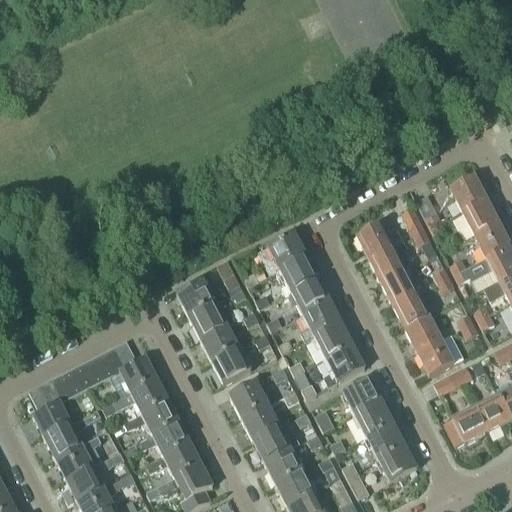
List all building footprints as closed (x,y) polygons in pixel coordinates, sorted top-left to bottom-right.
[(460,220),(484,207),(472,184),(448,196),(460,220)] [(472,243),(496,231),(484,207),(460,220),(472,243)] [(412,244),(424,238),(411,214),(400,220),(412,244)] [(429,235),(440,230),(435,221),(424,226),(429,235)] [(434,245),(445,239),(440,230),(429,235),(434,245)] [(366,268),(401,250),(395,237),(384,242),(378,231),(354,244),(366,268)] [(484,266),(508,253),(496,231),(472,243),(484,266)] [(417,253),(428,247),(424,238),(412,244),(417,253)] [(292,240),(256,259),(268,283),(278,279),(277,277),(304,263),(292,240)] [(407,266),(404,255),(401,250),(366,268),(379,291),(403,279),(411,274),(407,266)] [(484,266),(465,275),(470,285),(469,285),(470,288),(490,278),(496,289),(511,280),(511,261),(508,253),(484,266)] [(304,263),(277,277),(278,279),(285,292),(280,295),(282,298),(284,303),(289,300),(288,299),(315,285),(304,263)] [(453,281),(465,275),(461,266),(449,273),(453,281)] [(226,268),(215,273),(230,303),(241,297),(234,283),(229,274),(226,268)] [(458,291),(470,285),(465,275),(453,281),(458,291)] [(436,290),(447,284),(443,276),(431,282),(434,287),(436,290)] [(403,279),(379,291),(390,314),(415,301),(415,302),(426,297),(425,296),(436,290),(434,287),(428,290),(425,284),(420,287),(419,283),(408,289),(403,279)] [(253,280),(242,285),(247,294),(258,289),(253,280)] [(511,280),(496,289),(482,296),(489,309),(502,302),(508,312),(511,309),(511,280)] [(441,300),(452,294),(447,284),(436,290),(441,300)] [(300,322),(327,307),(315,285),(288,299),(289,300),(300,322)] [(182,298),(175,302),(187,325),(214,311),(202,288),(190,294),(182,298)] [(235,312),(246,306),(241,297),(230,303),(235,312)] [(427,325),(415,302),(415,301),(390,314),(402,337),(427,325)] [(264,302),(254,308),(258,317),(269,311),(264,302)] [(214,311),(187,325),(198,347),(225,333),(234,328),(222,306),(214,311)] [(312,344),(339,329),(327,307),(300,322),(307,335),(299,340),(304,349),(312,345),(312,344)] [(477,328),(489,322),(484,313),(473,319),(477,328)] [(246,334),(257,328),(253,319),(242,325),(246,334)] [(460,337),(471,331),(467,322),(455,328),(460,337)] [(482,337),(494,331),(489,322),(477,328),(482,337)] [(270,339),(281,333),(276,324),(265,330),(270,339)] [(414,360),(438,348),(427,325),(402,337),(414,360)] [(323,365),(350,351),(339,329),(312,344),(312,345),(323,365)] [(465,346),(476,340),(471,331),(460,337),(465,346)] [(210,369),(237,355),(225,333),(198,347),(210,369)] [(258,356),(269,351),(264,341),(253,347),(258,356)] [(438,348),(414,360),(426,383),(461,365),(449,342),(438,348)] [(281,361),(292,355),(287,346),(277,352),(281,361)] [(507,366),(511,363),(511,351),(511,350),(501,355),(507,366)] [(350,351),(323,365),(330,380),(322,384),(326,393),(362,375),(350,351)] [(113,354),(103,359),(115,380),(116,379),(127,401),(154,387),(143,365),(136,369),(124,375),(113,354)] [(222,392),(249,378),(237,355),(210,369),(222,392)] [(501,355),(492,359),(498,371),(507,366),(501,355)] [(103,359),(93,364),(104,385),(115,380),(103,359)] [(93,364),(83,369),(93,391),(104,385),(93,364)] [(293,383),(304,377),(299,368),(288,374),(293,383)] [(83,396),(93,391),(83,369),(72,375),(83,396)] [(465,374),(455,379),(461,390),(471,385),(465,374)] [(72,401),(83,396),(72,375),(62,380),(72,401)] [(282,375),(271,380),(275,389),(286,384),(282,375)] [(455,379),(432,391),(438,402),(461,390),(455,379)] [(61,407),(72,401),(62,380),(51,386),(61,407)] [(353,422),(379,408),(367,385),(341,399),(353,422)] [(61,407),(51,386),(39,392),(50,413),(58,409),(61,407)] [(166,408),(154,387),(127,401),(101,414),(106,423),(132,409),(138,422),(166,408)] [(254,388),(227,403),(239,426),(266,411),(254,388)] [(305,406),(315,400),(311,391),(300,397),(305,406)] [(39,392),(27,398),(38,419),(31,422),(42,445),(69,431),(69,430),(58,409),(50,413),(39,392)] [(511,394),(496,402),(509,427),(511,425),(511,394)] [(293,397),(283,403),(287,412),(298,406),(293,397)] [(496,402),(474,414),(486,438),(509,427),(496,402)] [(113,435),(111,436),(115,443),(116,442),(126,437),(137,433),(143,430),(150,443),(177,430),(166,408),(138,422),(123,430),(113,435)] [(364,444),(391,430),(379,408),(353,422),(364,444)] [(266,411),(239,426),(251,448),(278,434),(266,411)] [(474,414),(441,430),(453,453),(461,449),(462,451),(486,438),(474,414)] [(81,452),(80,452),(74,440),(81,436),(80,436),(89,429),(99,424),(95,417),(69,430),(69,431),(42,445),(53,466),(81,452)] [(305,420),(294,426),(299,435),(310,429),(305,420)] [(322,439),(333,433),(328,424),(317,430),(322,439)] [(278,434),(251,448),(262,470),(289,456),(298,451),(287,429),(278,434)] [(150,443),(134,451),(137,459),(148,455),(154,451),(161,464),(161,465),(188,451),(177,430),(150,443)] [(376,466),(402,452),(391,430),(364,444),(376,466)] [(316,442),(306,447),(310,457),(321,451),(316,442)] [(81,452),(53,466),(64,487),(92,473),(91,473),(100,469),(93,456),(99,450),(100,450),(97,443),(80,452),(81,452)] [(334,461),(344,456),(340,446),(329,452),(334,461)] [(145,473),(149,480),(160,476),(165,473),(172,486),(199,472),(188,451),(161,465),(161,464),(155,467),(145,473)] [(387,489),(414,475),(402,452),(376,466),(387,489)] [(289,456),(262,470),(274,492),(301,477),(289,456)] [(328,464),(317,470),(322,479),(333,473),(328,464)] [(92,473),(64,487),(75,508),(102,494),(96,482),(103,479),(102,479),(111,471),(108,465),(100,469),(91,473),(92,473)] [(345,483),(355,477),(351,469),(341,475),(345,483)] [(156,494),(146,499),(149,506),(159,501),(171,497),(176,494),(183,507),(179,509),(180,511),(201,511),(208,508),(202,498),(211,493),(199,472),(172,486),(156,494)] [(301,477),(274,492),(284,511),(289,511),(312,500),(301,477)] [(357,506),(368,501),(355,477),(345,483),(357,506)] [(102,494),(75,508),(76,511),(111,511),(107,504),(114,500),(113,500),(122,492),(119,486),(102,494)] [(340,486),(328,492),(338,511),(346,511),(351,509),(340,486)] [(0,511),(12,511),(3,492),(0,493),(0,511)] [(318,511),(312,500),(289,511),(318,511)]
